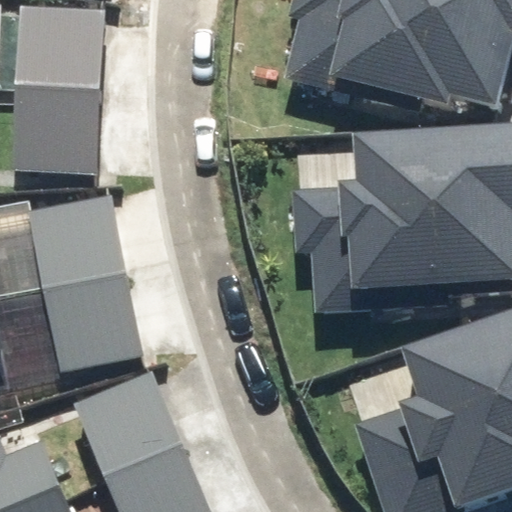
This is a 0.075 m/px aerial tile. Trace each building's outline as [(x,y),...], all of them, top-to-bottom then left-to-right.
[(470,105),(510,115),(511,107),(511,0),(303,0),(297,25),(306,27),(292,84),(344,97),(347,85),(468,116),(470,105)] [(25,88),(22,173),(107,177),(111,93),(115,13),(29,9),(25,88)] [(322,260),(324,319),(370,317),(371,324),(463,321),(462,312),(511,310),(511,132),(369,137),(370,187),(355,187),(355,191),(302,193),(304,261),(322,260)] [(53,295),(70,379),(155,362),(138,280),(122,199),(37,216),(53,295)] [(0,360),(21,356),(0,249),(0,360)] [(392,511),(485,511),(511,503),(511,322),(416,354),(432,402),(364,428),(392,511)] [(115,482),(127,511),(220,511),(194,450),(163,376),(84,409),(115,482)] [(0,511),(89,511),(60,446),(22,463),(9,433),(0,436),(0,511)]
